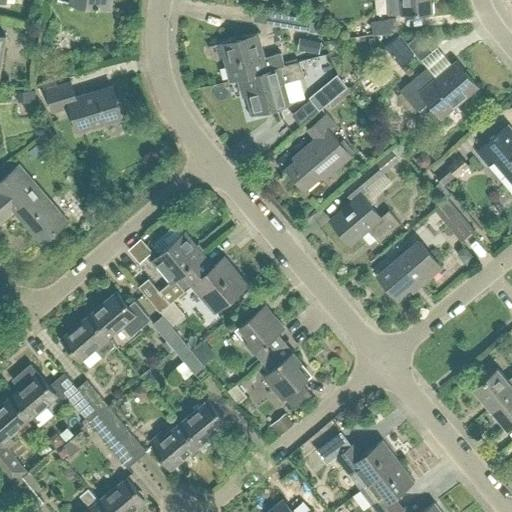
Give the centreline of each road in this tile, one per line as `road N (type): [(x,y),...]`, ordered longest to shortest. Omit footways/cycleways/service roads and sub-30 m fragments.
road 1 (residential): [(212,161),(30,315),(0,278)]
road 2 (residential): [(384,363),(212,161)]
road 3 (residential): [(201,511),(384,363)]
road 4 (residential): [(510,511),(384,363)]
road 5 (residential): [(212,161),(165,90),(156,45),(160,0)]
road 6 (residential): [(384,363),(511,254)]
